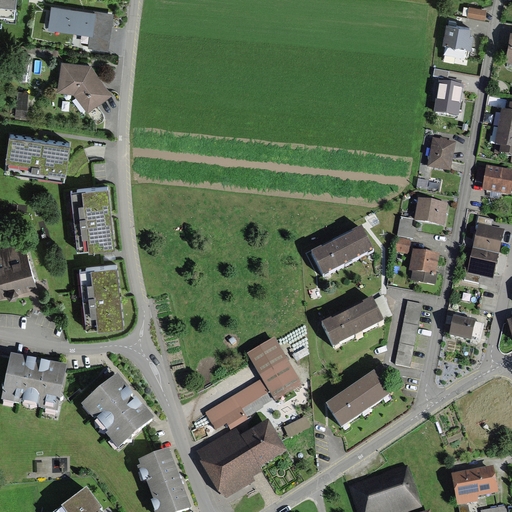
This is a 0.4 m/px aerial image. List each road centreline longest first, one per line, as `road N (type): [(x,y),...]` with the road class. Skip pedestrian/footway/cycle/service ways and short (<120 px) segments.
road 1 (residential): [(430,405),(427,376),(498,0)]
road 2 (residential): [(139,346),(141,297),(122,160),(135,0)]
road 3 (residential): [(270,511),(430,405)]
road 4 (residential): [(209,511),(155,368),(139,346)]
road 5 (residential): [(139,346),(65,348),(0,333)]
